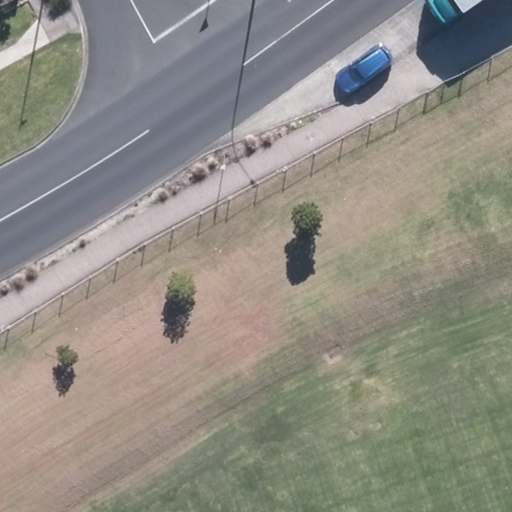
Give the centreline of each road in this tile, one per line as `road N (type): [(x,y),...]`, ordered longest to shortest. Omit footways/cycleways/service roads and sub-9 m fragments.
road 1 (residential): [(191,105),(0,213)]
road 2 (residential): [(341,0),(191,105)]
